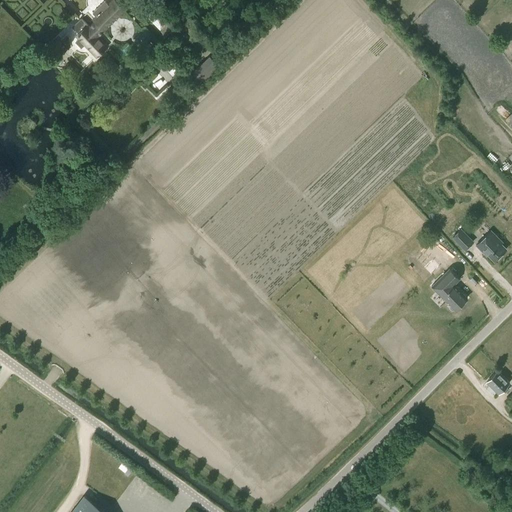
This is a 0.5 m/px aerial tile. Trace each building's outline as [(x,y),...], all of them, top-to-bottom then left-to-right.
[(85,45),(96,57),(107,45),(98,36),(125,10),(114,0),(112,0),(93,19),(95,21),(89,27),(80,18),(69,29),(77,37),(75,39),(77,41),(75,43),(79,47),(82,45),(83,46),(85,45)] [(166,37),(174,29),(146,0),(144,0),(137,7),(166,37)] [(203,47),(210,39),(198,27),(190,34),(203,47)] [(184,55),(190,50),(181,41),(176,47),(184,55)] [(63,68),(70,62),(61,53),(54,59),(63,68)] [(200,86),(220,67),(209,55),(189,75),(200,86)] [(41,230),(47,223),(40,215),(33,222),(41,230)] [(461,228),(453,236),(465,249),(473,241),(461,228)] [(490,231),(476,244),(483,251),(484,250),(494,260),(506,248),(490,231)] [(422,252),(409,265),(425,280),(439,266),(429,256),(428,257),(422,252)] [(455,310),(467,297),(454,284),(460,278),(449,267),(431,286),(455,310)] [(506,392),(509,389),(506,386),(510,382),(498,371),(487,382),(499,394),(503,390),(506,392)] [(105,511),(85,496),(72,511),(105,511)]
